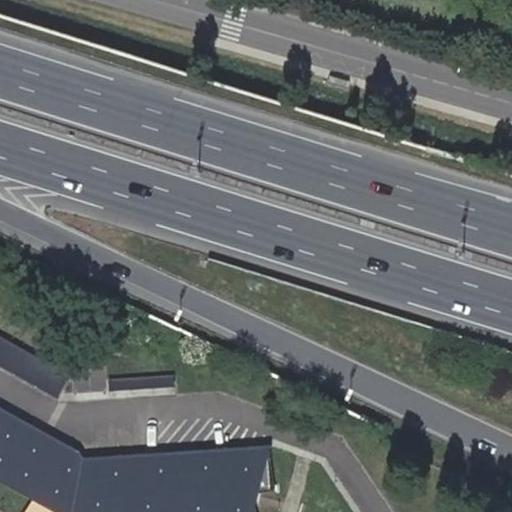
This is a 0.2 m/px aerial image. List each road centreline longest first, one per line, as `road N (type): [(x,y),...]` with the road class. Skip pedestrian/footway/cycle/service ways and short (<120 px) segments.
road 1 (motorway): [(0,208),(511,445)]
road 2 (motorway): [(0,147),(511,302)]
road 3 (motorway): [(511,220),(0,67)]
road 4 (tertiary): [(511,106),(148,0)]
